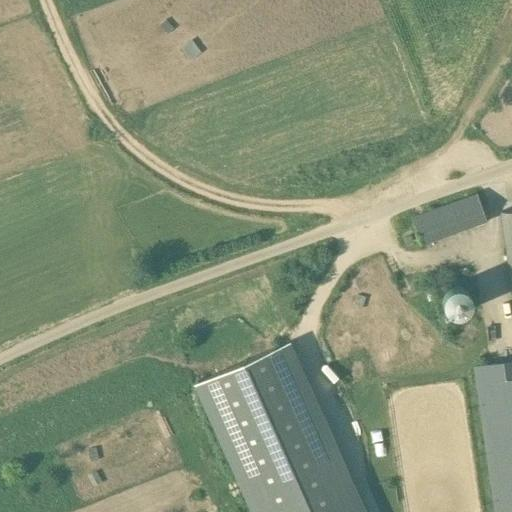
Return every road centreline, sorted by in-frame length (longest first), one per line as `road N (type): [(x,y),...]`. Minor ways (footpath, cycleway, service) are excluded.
road 1 (unknown): [(511,12),(486,88),(423,163),(347,202),(307,207),(211,193),(140,154),(98,105),(45,0)]
road 2 (unclassified): [(0,356),(149,294),(511,171)]
